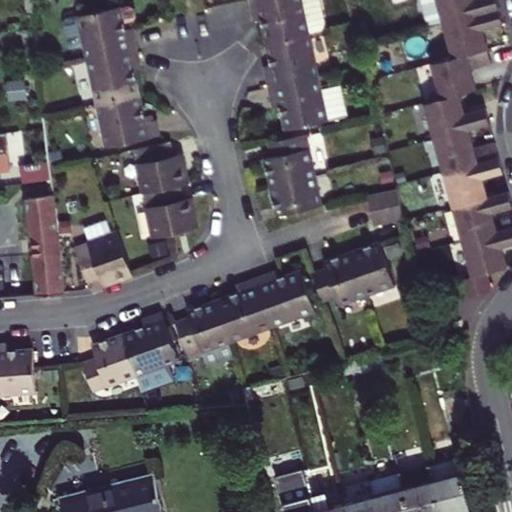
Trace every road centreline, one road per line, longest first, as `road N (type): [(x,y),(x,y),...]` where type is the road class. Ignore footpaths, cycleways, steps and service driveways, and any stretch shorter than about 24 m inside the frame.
road 1 (residential): [(0,317),(118,302),(218,256),(231,234),(233,206),(201,74)]
road 2 (residential): [(511,486),(484,371),(491,328),(511,301)]
road 3 (unknown): [(231,234),(369,211)]
